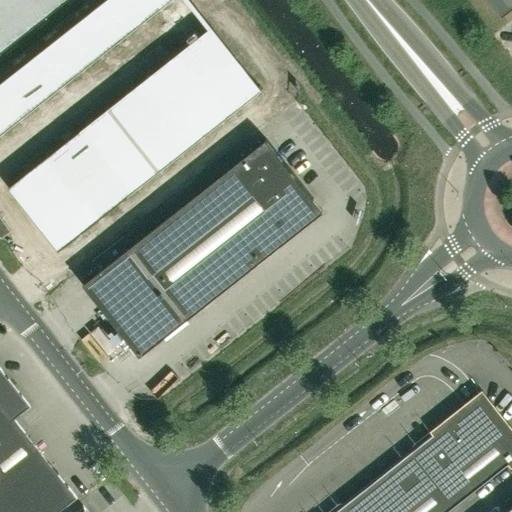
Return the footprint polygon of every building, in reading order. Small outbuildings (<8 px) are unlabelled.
[(0,0),(0,51),(65,0),(0,0)] [(511,7),(511,0),(490,0),(502,15),(511,7)] [(323,210),(266,138),(83,283),(140,355),(323,210)] [(0,439),(19,425),(12,417),(28,404),(0,369),(0,439)] [(446,511),(511,460),(511,431),(483,395),(474,401),(334,511),(446,511)] [(0,511),(54,511),(75,496),(19,425),(0,439),(0,511)]
